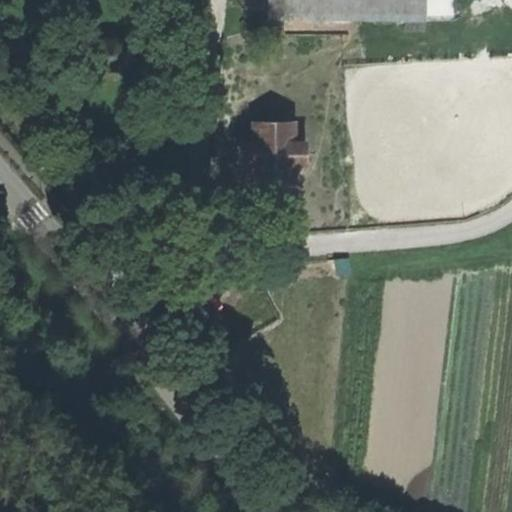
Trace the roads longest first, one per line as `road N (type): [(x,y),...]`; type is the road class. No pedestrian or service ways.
road 1 (track): [(84,280),(472,227),(511,207)]
road 2 (residential): [(0,179),(260,511)]
